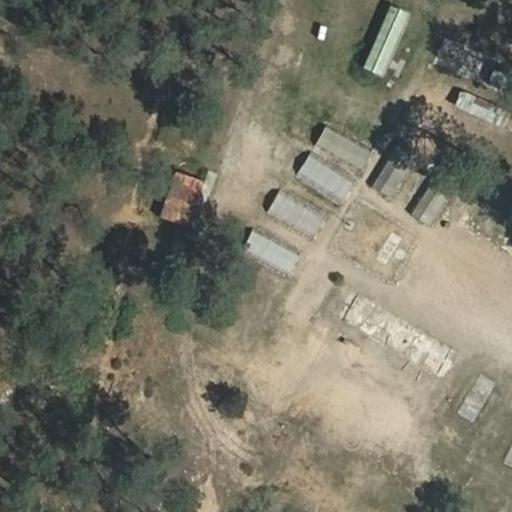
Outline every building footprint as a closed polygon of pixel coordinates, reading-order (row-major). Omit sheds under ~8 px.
[(391,84),(422,10),(397,0),(390,0),(361,71),(391,84)] [(454,107),(511,130),(511,108),(462,88),(454,107)] [(326,124),(313,146),(360,174),(374,152),(326,124)] [(397,136),(366,182),(388,197),(419,150),(397,136)] [(311,152),(295,175),(341,205),(356,183),(311,152)] [(410,214),(433,225),(456,177),(433,166),(410,214)] [(190,226),(207,180),(177,168),(160,214),(190,226)] [(446,237),(468,250),(497,202),(474,189),(446,237)] [(511,225),(509,224),(497,245),(511,253),(511,225)] [(277,292),(297,254),(260,235),(241,273),(277,292)] [(318,262),(287,310),(306,321),(336,274),(318,262)] [(392,318),(377,341),(397,353),(412,330),(392,318)] [(439,372),(451,349),(429,338),(417,361),(439,372)] [(479,373),(458,413),(474,422),(495,382),(479,373)]
